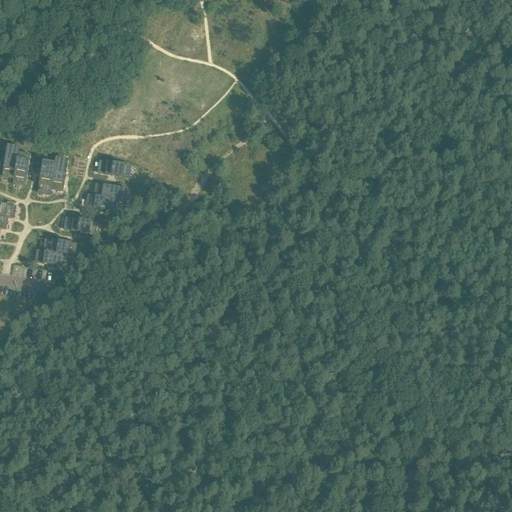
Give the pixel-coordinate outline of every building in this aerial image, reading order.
[(3,153),(2,158),(6,158),(3,176),(15,178),(19,154),(20,148),(8,146),(6,154),(3,153)] [(15,178),(14,184),(26,186),(29,167),(32,168),(33,164),(29,163),(31,156),(19,154),(15,178)] [(55,164),(51,188),(63,190),(68,160),(56,158),(55,164)] [(39,169),(38,173),(41,174),(38,192),(50,194),(51,188),(55,164),(43,162),(42,169),(39,169)] [(102,162),(100,174),(130,179),(132,167),(102,162)] [(98,185),(96,197),(120,201),(126,202),(128,190),(121,189),(121,185),(117,185),(117,188),(98,185)] [(90,196),(88,208),(118,213),(120,201),(96,197),(90,196)] [(0,204),(0,216),(12,218),(13,212),(15,213),(16,207),(0,204)] [(0,228),(4,229),(5,223),(7,224),(8,219),(11,219),(12,218),(0,216),(0,228)] [(68,219),(66,231),(96,236),(98,224),(78,221),(79,217),(75,216),(74,220),(68,219)] [(47,240),(45,253),(69,257),(75,258),(77,245),(70,244),(70,241),(66,240),(65,244),(47,240)] [(39,252),(37,264),(55,267),(55,270),(59,271),(60,267),(67,269),(69,257),(45,253),(39,252)]
